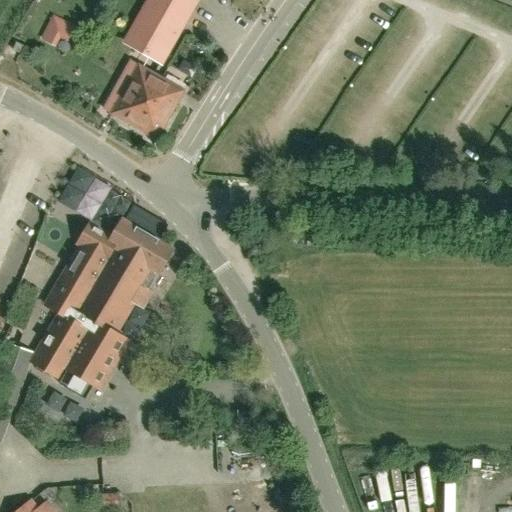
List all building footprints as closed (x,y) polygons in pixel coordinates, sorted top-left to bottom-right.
[(196,0),(150,0),(126,43),(161,63),(197,0),(196,0)] [(307,25),(321,22),(318,7),(305,9),(307,25)] [(53,14),(41,37),(55,44),(60,35),(67,39),(74,25),(53,14)] [(110,53),(107,64),(121,68),(124,57),(110,53)] [(193,77),(199,67),(187,60),(181,69),(193,77)] [(139,66),(124,92),(117,92),(114,99),(116,106),(112,114),(157,139),(184,91),(139,66)] [(122,220),(112,236),(88,222),(76,243),(78,245),(43,305),(57,313),(29,361),(58,378),(64,368),(100,389),(128,341),(116,334),(144,287),(147,289),(157,273),(159,274),(174,250),(122,220)] [(55,272),(39,263),(30,279),(45,288),(55,272)] [(186,385),(210,387),(211,367),(188,365),(186,385)] [(47,406),(50,388),(38,386),(35,404),(47,406)] [(383,465),(392,511),(416,511),(408,468),(392,471),(391,463),(383,465)] [(441,486),(431,488),(436,511),(441,511),(447,511),(441,486)]
